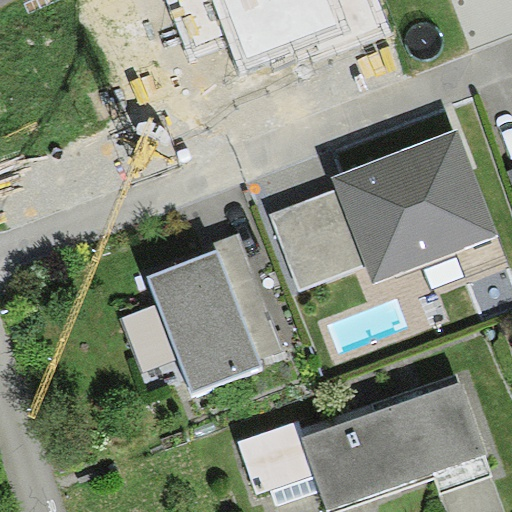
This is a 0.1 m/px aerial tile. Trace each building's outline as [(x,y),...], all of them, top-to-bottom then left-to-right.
[(167,0),(189,53),(229,38),(244,75),(313,47),(319,62),(384,37),(369,0),(167,0)] [(499,236),(458,131),(331,180),(336,191),(364,265),(372,285),(499,236)] [(272,216),(300,290),(364,265),(336,191),(272,216)] [(215,251),(258,360),(285,350),(239,233),(212,244),(215,251)] [(215,251),(148,277),(193,393),(260,367),(258,360),(215,251)] [(492,476),(485,456),(487,455),(461,384),(302,441),(314,474),(321,492),(328,511),(338,511),(435,478),(441,494),(492,476)] [(302,441),(297,423),(239,443),(256,494),(270,490),(314,474),(302,441)] [(276,507),(321,492),(314,474),(270,490),(276,507)]
